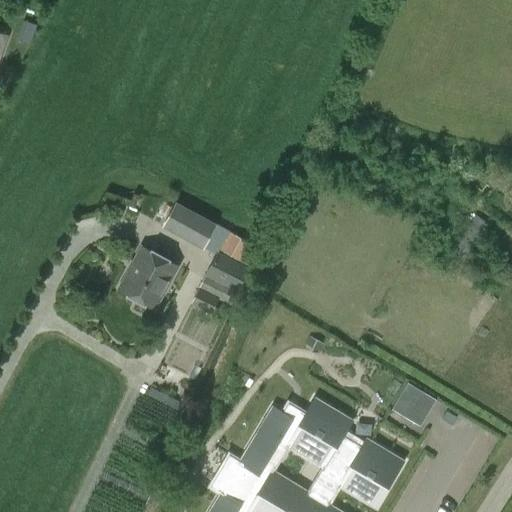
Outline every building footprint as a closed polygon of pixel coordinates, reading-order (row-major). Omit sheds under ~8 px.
[(217,224),(176,202),(164,225),(204,247),(217,224)] [(487,223),(474,214),(467,223),(464,229),(459,240),(456,238),(446,252),(463,263),(481,231),(487,223)] [(260,250),(231,235),(222,252),(251,267),(260,250)] [(179,266),(142,246),(119,289),(156,309),(179,266)] [(249,269),(217,251),(190,304),(210,313),(218,298),(231,305),(238,292),(236,291),(249,269)] [(427,396),(406,384),(391,410),(412,422),(427,396)] [(337,511),(323,503),(333,486),(371,509),(400,461),(360,437),(359,440),(341,430),(348,418),(309,394),(298,413),(288,407),(284,414),(266,403),(232,460),(221,454),(202,485),(213,491),(200,511),(337,511)] [(456,417),(446,411),(441,419),(451,425),(456,417)]
